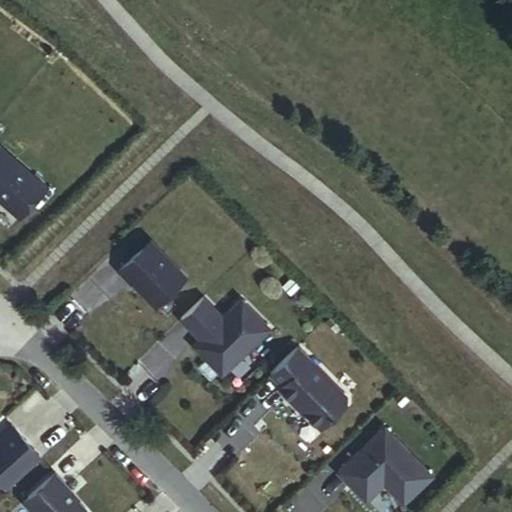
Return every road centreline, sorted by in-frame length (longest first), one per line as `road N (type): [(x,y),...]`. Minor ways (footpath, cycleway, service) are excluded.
road 1 (track): [(511,374),(327,195),(181,84),(103,0)]
road 2 (residential): [(10,322),(200,511)]
